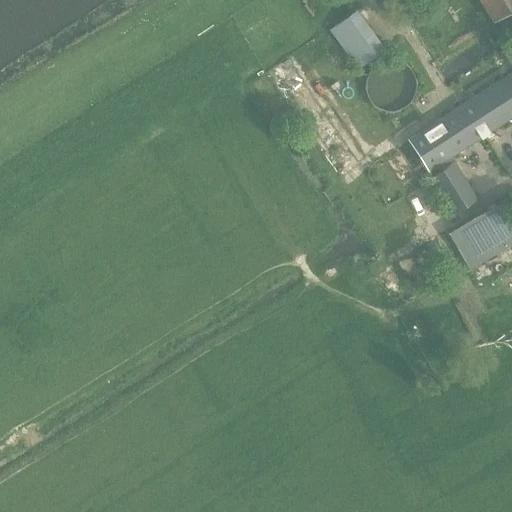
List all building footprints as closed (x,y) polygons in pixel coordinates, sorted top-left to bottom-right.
[(511,10),(511,0),(479,0),(493,22),(511,10)] [(410,7),(403,13),(410,23),(417,17),(410,7)] [(383,50),(355,12),(328,32),(356,70),(383,50)] [(415,84),(415,80),(414,71),(411,66),(409,63),(405,59),(401,57),(395,54),(391,54),(385,54),(380,56),(376,58),(371,61),(368,65),(366,69),(364,73),(364,79),(364,84),(365,88),(367,93),(370,97),(375,101),(378,103),(383,105),(388,105),(394,105),(399,103),(404,101),(407,98),(410,95),(413,90),(415,84)] [(511,73),(495,84),(511,110),(511,73)] [(428,171),(436,166),(449,158),(511,117),(511,110),(495,84),(408,140),(428,171)] [(476,200),(449,158),(436,166),(439,172),(428,178),(452,216),(476,200)] [(511,209),(506,199),(447,233),(460,256),(464,262),(478,286),(511,266),(511,209)]
